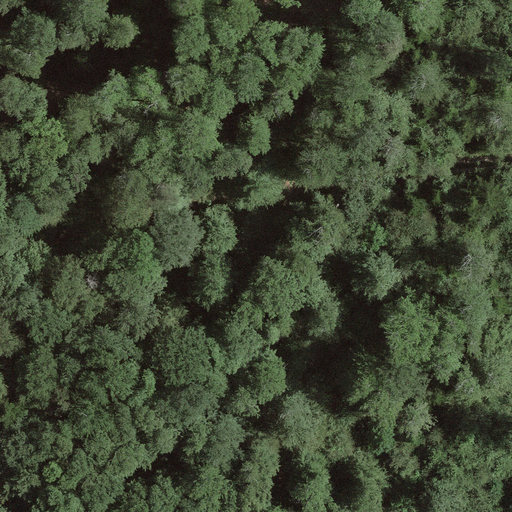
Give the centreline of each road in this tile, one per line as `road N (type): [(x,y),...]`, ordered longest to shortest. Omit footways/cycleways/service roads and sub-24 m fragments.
road 1 (track): [(0,245),(339,175),(511,162)]
road 2 (track): [(279,0),(134,75),(0,108)]
